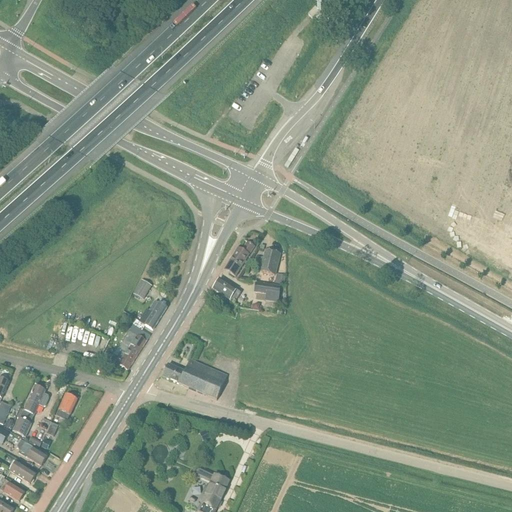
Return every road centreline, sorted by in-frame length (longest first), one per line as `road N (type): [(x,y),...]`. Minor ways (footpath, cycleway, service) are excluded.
road 1 (unclassified): [(511,489),(134,389)]
road 2 (motorway): [(0,221),(242,0)]
road 3 (motorway): [(206,0),(0,189)]
road 4 (primary): [(257,177),(10,48)]
road 5 (primary): [(0,74),(233,200)]
road 6 (motorway): [(257,177),(380,0)]
road 7 (primary): [(134,389),(183,313),(233,200)]
road 8 (primary): [(233,200),(419,279)]
road 9 (primary): [(419,279),(257,177)]
road 10 (residential): [(120,387),(37,511)]
road 11 (primary): [(59,511),(134,389)]
road 12 (unclassified): [(120,387),(0,356)]
